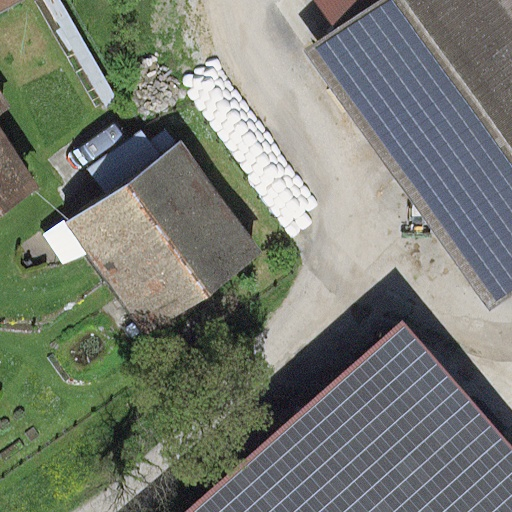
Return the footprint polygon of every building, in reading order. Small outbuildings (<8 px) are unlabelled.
[(0,0),(0,9),(16,0),(0,0)] [(511,0),(352,0),(280,51),(466,312),(511,279),(511,0)] [(172,146),(48,228),(127,346),(250,264),(172,146)] [(0,206),(15,198),(0,172),(0,206)] [(511,511),(511,443),(407,325),(192,511),(511,511)]
